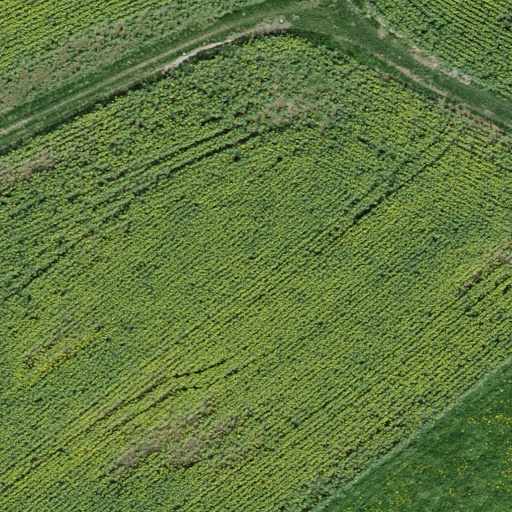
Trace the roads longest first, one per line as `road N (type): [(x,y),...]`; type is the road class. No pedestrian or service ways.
road 1 (track): [(268,0),(153,64),(0,132)]
road 2 (track): [(511,97),(386,0)]
